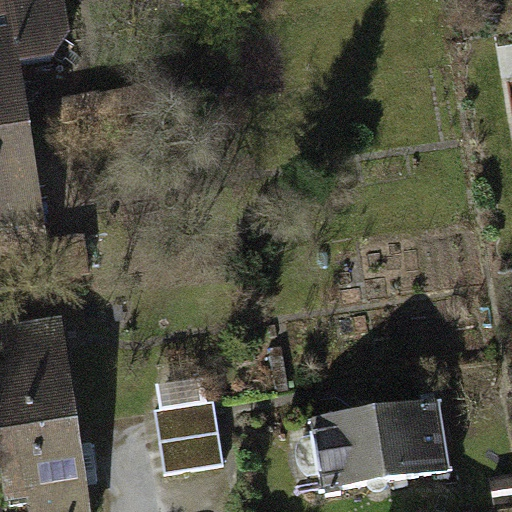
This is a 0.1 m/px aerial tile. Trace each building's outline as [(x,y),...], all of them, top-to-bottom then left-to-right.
[(0,134),(30,130),(20,67),(68,59),(58,0),(6,0),(0,1),(0,134)] [(30,130),(0,134),(0,255),(48,248),(30,130)] [(0,436),(78,423),(59,319),(1,330),(5,356),(0,356),(0,436)] [(451,473),(441,405),(314,424),(324,492),(451,473)] [(214,406),(156,416),(168,483),(226,472),(214,406)] [(93,511),(78,423),(0,436),(0,464),(8,511),(19,511),(30,510),(30,511),(93,511)]
